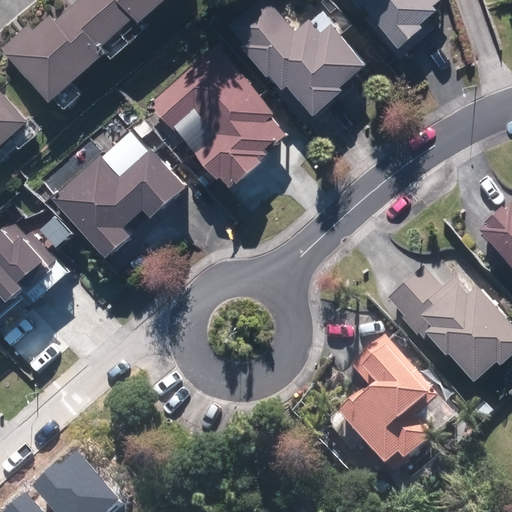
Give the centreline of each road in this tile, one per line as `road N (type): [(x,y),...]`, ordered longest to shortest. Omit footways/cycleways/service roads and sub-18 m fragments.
road 1 (residential): [(283,288),(300,324),(290,363),(257,387),(216,383),(199,371),(182,338),(192,296),(226,272),(266,276)]
road 2 (residential): [(511,107),(424,152),(283,288)]
